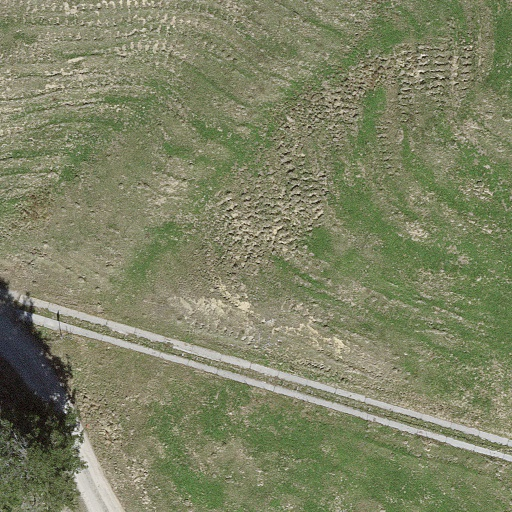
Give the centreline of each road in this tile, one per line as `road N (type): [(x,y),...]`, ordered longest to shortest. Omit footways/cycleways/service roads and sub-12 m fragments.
road 1 (track): [(0,314),(511,461)]
road 2 (track): [(0,335),(120,511)]
